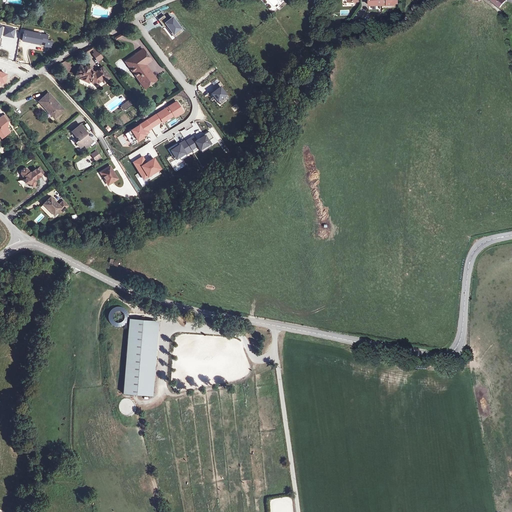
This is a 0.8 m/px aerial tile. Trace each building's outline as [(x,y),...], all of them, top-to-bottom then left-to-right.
[(46,40),(47,35),(24,31),(22,40),(30,42),(31,41),(40,43),(41,41),(46,42),(45,46),(51,47),(52,41),(46,40)] [(103,57),(96,49),(93,51),(95,53),(93,54),(98,60),(103,57)] [(148,69),(145,65),(142,61),(148,56),(143,49),(132,57),(130,68),(137,77),(138,77),(143,84),(152,77),(147,70),(148,69)] [(145,65),(151,61),(148,56),(142,61),(145,65)] [(89,68),(85,66),(84,68),(80,66),(76,75),(80,77),(80,78),(88,82),(90,79),(97,83),(102,80),(103,82),(109,77),(102,67),(95,73),(91,71),(89,70),(89,68)] [(60,72),(56,76),(61,82),(65,77),(60,72)] [(145,88),(155,80),(152,77),(143,84),(138,77),(137,77),(145,88)] [(212,88),(214,91),(211,93),(218,103),(228,95),(219,83),(212,88)] [(63,110),(48,93),(39,101),(54,118),(63,110)] [(178,102),(128,129),(134,140),(184,113),(178,102)] [(235,112),(240,108),(236,103),(231,108),(235,112)] [(3,116),(2,116),(0,117),(0,135),(1,137),(2,137),(9,132),(6,128),(7,122),(9,120),(7,118),(5,119),(3,116)] [(90,144),(87,141),(85,137),(87,136),(86,134),(87,133),(80,125),(72,132),(79,140),(76,142),(80,147),(83,145),(85,147),(90,144)] [(196,139),(194,135),(168,149),(172,156),(167,158),(170,164),(199,149),(201,152),(213,145),(209,139),(213,138),(210,131),(196,139)] [(100,157),(96,151),(92,154),(96,160),(100,157)] [(163,173),(155,157),(146,162),(143,156),(133,161),(144,183),(163,173)] [(117,178),(110,166),(100,172),(108,184),(117,178)] [(34,180),(41,175),(41,174),(37,169),(31,173),(30,173),(27,169),(24,168),(21,170),(21,173),(23,176),(24,176),(25,178),(25,182),(30,183),(29,185),(34,186),(35,181),(34,180)] [(61,212),(68,206),(63,201),(58,205),(50,197),(43,204),(54,215),(58,210),(61,212)] [(41,213),(34,220),(37,224),(45,216),(41,213)] [(123,393),(139,395),(148,395),(155,320),(143,320),(129,318),(123,384),(123,393)]
